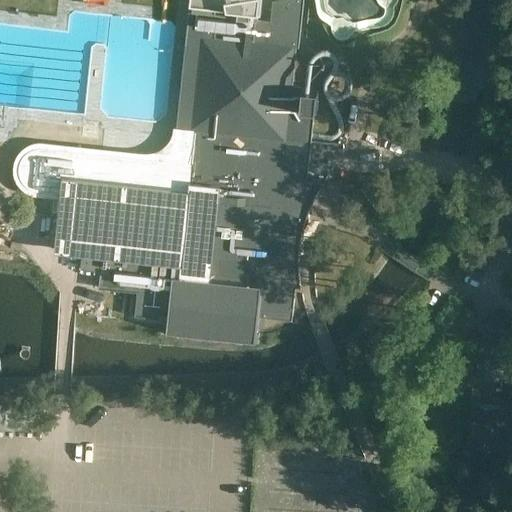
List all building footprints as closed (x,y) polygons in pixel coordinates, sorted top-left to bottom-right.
[(20,162),(20,170),(21,177),(26,183),(32,188),(39,190),(63,192),(57,250),(82,253),(81,268),(101,270),(99,287),(139,291),(137,312),(168,314),(166,332),(258,342),(259,332),(257,332),(259,315),(292,319),(295,286),(300,286),(300,288),(302,288),(300,269),(300,251),(303,232),(307,229),(310,224),(310,219),(308,214),(304,210),(305,195),(318,193),(321,187),(325,181),(324,181),(307,179),(317,87),(292,85),(296,46),(299,46),(304,0),(272,0),(272,1),(273,1),(271,20),(258,18),(259,0),(190,0),(177,126),(192,128),(196,128),(192,163),(43,147),(36,148),(29,151),(24,156),(20,162)] [(102,122),(103,112),(92,112),(91,122),(102,122)] [(501,148),(494,116),(485,117),(492,150),(501,148)] [(507,370),(509,345),(480,342),(478,367),(487,368),(507,370)] [(478,367),(476,379),(486,380),(486,379),(487,368),(478,367)] [(470,445),(499,448),(502,407),(473,405),(470,445)]
